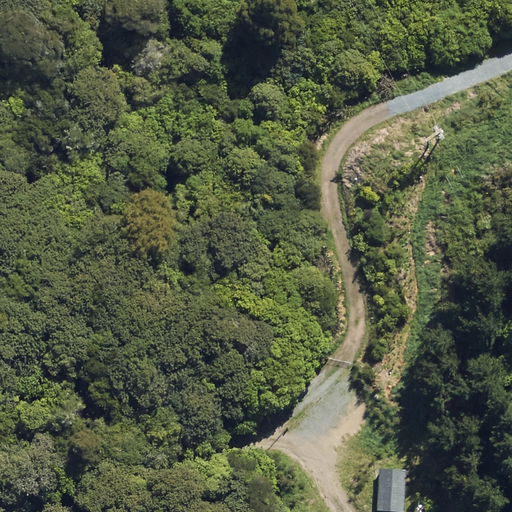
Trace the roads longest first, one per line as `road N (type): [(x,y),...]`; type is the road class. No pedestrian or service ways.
road 1 (track): [(109,511),(268,431),(333,373),(352,343),(357,304),(329,191)]
road 2 (track): [(329,191),(338,143),(356,125),(511,59)]
